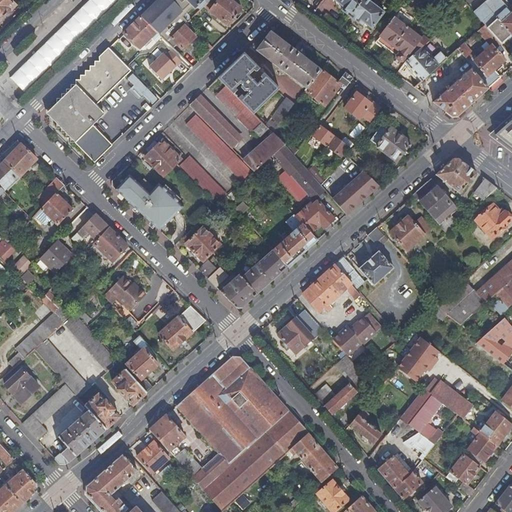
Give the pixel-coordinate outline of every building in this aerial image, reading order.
[(0,0),(0,22),(16,6),(9,0),(0,0)] [(204,5),(209,0),(158,0),(123,34),(139,49),(150,38),(155,44),(162,37),(173,47),(176,43),(182,49),(196,36),(193,33),(187,27),(189,25),(191,23),(187,20),(186,21),(182,17),(192,7),(194,9),(197,7),(199,10),(204,5)] [(229,24),(241,9),(229,0),(209,0),(204,5),(229,24)] [(362,0),(332,0),(343,8),(341,10),(350,17),(362,0)] [(368,0),(362,0),(350,17),(358,23),(360,21),(372,30),(385,13),(368,0)] [(499,44),(500,45),(509,36),(511,38),(511,36),(511,11),(509,14),(504,9),(506,8),(498,0),(485,0),(472,12),(482,24),(499,44)] [(424,47),(430,40),(424,36),(422,37),(396,18),(377,42),(403,63),(410,55),(413,57),(424,47)] [(499,44),(482,24),(466,39),(469,42),(479,33),(489,44),(472,59),(485,74),(482,76),(471,65),(469,64),(469,69),(469,70),(486,89),(499,78),(493,71),(504,61),(493,49),(499,44)] [(187,27),(193,33),(196,31),(189,25),(187,27)] [(269,31),(254,50),(304,88),(319,69),(269,31)] [(208,41),(204,45),(209,51),(213,47),(208,41)] [(456,49),(466,60),(473,54),(462,42),(456,49)] [(445,59),(446,57),(439,50),(432,56),(424,47),(413,57),(405,64),(413,73),(411,74),(419,83),(445,59)] [(105,113),(97,104),(132,71),(109,48),(100,56),(100,61),(94,62),(94,66),(90,66),(90,70),(85,71),(85,75),(81,75),(80,80),(76,80),(76,85),(71,85),(71,89),(66,89),(66,94),(61,94),(61,99),(56,99),(56,104),(46,113),(49,116),(56,123),(56,129),(61,129),(61,133),(66,134),(65,138),(70,138),(70,143),(75,143),(94,162),(113,144),(94,124),(105,113)] [(458,67),(455,69),(459,72),(460,71),(469,64),(466,60),(456,49),(449,55),(458,67)] [(149,65),(162,79),(182,60),(171,50),(166,54),(163,52),(149,65)] [(242,97),(240,95),(236,99),(252,115),(278,90),(262,73),(259,77),(261,79),(255,84),(247,75),(252,70),(255,72),(258,69),(243,53),(230,65),(216,78),(224,86),(231,94),(235,90),(234,88),(239,83),(247,92),(242,97)] [(442,66),(450,74),(455,69),(458,67),(449,55),(446,57),(445,59),(447,62),(442,66)] [(322,104),(338,84),(319,69),(304,88),(303,90),(322,104)] [(469,70),(469,69),(432,101),(451,116),(457,116),(473,101),(486,89),(469,70)] [(132,72),(126,78),(153,103),(158,98),(132,72)] [(339,86),(342,88),(351,77),(344,72),(338,80),(342,83),(339,86)] [(256,136),(265,129),(252,115),(236,99),(231,94),(224,86),(215,95),(250,133),(252,131),(256,136)] [(368,121),(377,109),(355,92),(343,107),(358,118),(361,115),(368,121)] [(189,104),(231,148),(242,139),(200,94),(189,104)] [(269,134),(292,104),(284,98),(274,111),(277,114),(265,129),(266,130),(269,134)] [(186,123),(241,180),(251,171),(196,113),(186,123)] [(511,120),(496,134),(511,146),(511,120)] [(389,127),(388,128),(382,123),(369,139),(376,145),(375,146),(394,161),(410,142),(389,127)] [(321,126),(312,137),(326,147),(334,137),(329,132),(321,126)] [(264,132),(268,137),(243,160),(253,171),(269,156),(280,145),(269,134),(266,130),(264,132)] [(341,142),(334,137),(326,147),(341,158),(349,148),(341,142)] [(161,139),(145,155),(165,175),(176,164),(181,159),(161,139)] [(20,179),(21,181),(40,163),(21,145),(3,162),(20,179)] [(314,197),(315,197),(324,190),(320,186),(307,173),(305,170),(291,156),(287,152),(280,145),(269,156),(284,171),(305,194),(311,200),(314,197)] [(317,151),(310,160),(314,163),(321,154),(317,151)] [(321,154),(314,163),(319,167),(326,158),(321,154)] [(180,166),(217,204),(227,195),(190,156),(180,166)] [(452,159),(439,171),(457,191),(477,173),(464,164),(458,159),(452,159)] [(20,179),(3,162),(0,165),(0,188),(5,193),(20,179)] [(305,194),(284,171),(275,179),(297,201),(305,194)] [(363,172),(333,199),(347,214),(364,199),(377,187),(363,172)] [(139,185),(129,176),(115,190),(120,195),(160,233),(183,209),(159,186),(154,191),(144,181),(139,185)] [(64,185),(57,178),(34,200),(37,205),(41,208),(55,194),(64,185)] [(473,191),(482,201),(496,188),(485,180),(473,191)] [(422,200),(442,223),(453,213),(461,206),(440,183),(422,200)] [(237,204),(248,193),(241,185),(230,196),(237,204)] [(278,197),(266,185),(256,195),(267,206),(278,197)] [(54,226),(71,211),(55,194),(41,208),(38,210),(54,226)] [(288,208),(280,199),(270,208),(277,217),(288,208)] [(326,209),(318,200),(313,205),(310,202),(295,215),(311,232),(321,223),(329,231),(336,224),(340,220),(328,207),(326,209)] [(501,215),(498,217),(489,207),(471,223),(487,242),(508,223),(501,215)] [(254,218),(250,212),(245,216),(250,222),(254,218)] [(304,252),(319,239),(311,232),(295,215),(293,213),(283,223),(293,233),(274,249),(289,266),(304,252)] [(423,215),(417,220),(410,213),(392,229),(409,248),(434,226),(423,215)] [(449,231),(460,220),(453,213),(442,223),(449,231)] [(102,221),(95,214),(83,226),(88,231),(89,232),(94,237),(89,242),(91,245),(109,228),(102,221)] [(269,234),(258,223),(254,226),(264,238),(269,234)] [(5,242),(0,246),(0,257),(28,230),(23,224),(23,225),(11,236),(5,242)] [(377,241),(387,232),(379,224),(370,233),(377,241)] [(83,225),(77,230),(83,236),(88,231),(83,226),(83,225)] [(252,225),(244,232),(252,241),(256,245),(264,238),(254,226),(252,225)] [(203,261),(220,244),(202,226),(185,243),(203,261)] [(109,228),(91,245),(109,262),(127,245),(114,232),(109,228)] [(5,242),(11,236),(6,231),(0,237),(5,242)] [(55,238),(37,255),(51,270),(69,253),(55,238)] [(347,253),(356,265),(373,251),(363,239),(347,253)] [(245,247),(249,251),(256,245),(252,241),(245,247)] [(289,266),(274,249),(243,277),(241,274),(221,292),(237,308),(241,308),(273,281),(289,266)] [(376,285),(395,268),(380,252),(361,269),(376,285)] [(336,263),(353,283),(362,274),(345,255),(336,263)] [(16,275),(26,266),(18,258),(8,267),(16,275)] [(201,273),(212,262),(209,258),(197,269),(201,273)] [(444,297),(433,307),(458,326),(491,297),(497,290),(505,284),(511,277),(511,259),(474,293),(463,281),(444,297)] [(216,267),(212,262),(201,273),(205,277),(216,267)] [(362,292),(353,283),(336,263),(309,287),(303,292),(319,311),(322,308),(322,309),(324,311),(325,310),(326,309),(328,311),(331,308),(327,304),(347,286),(356,296),(362,292)] [(229,276),(221,267),(207,279),(216,288),(229,276)] [(30,271),(22,278),(30,286),(37,278),(30,271)] [(469,275),(465,271),(459,277),(463,281),(469,275)] [(133,281),(131,282),(123,273),(109,287),(130,308),(145,293),(133,281)] [(511,291),(505,284),(497,290),(509,303),(511,300),(511,291)] [(66,312),(44,289),(37,296),(50,310),(59,319),(66,312)] [(504,311),(502,309),(509,303),(497,290),(491,297),(496,302),(489,308),(497,317),(504,311)] [(317,312),(319,311),(303,292),(301,294),(317,312)] [(190,305),(157,335),(171,350),(206,320),(190,305)] [(323,329),(306,309),(278,333),(295,353),(323,329)] [(59,319),(50,310),(46,313),(54,322),(55,323),(59,319)] [(58,320),(105,371),(117,360),(85,326),(70,310),(58,320)] [(367,314),(362,319),(375,334),(380,329),(367,314)] [(361,320),(374,335),(375,334),(362,319),(361,320)] [(409,329),(401,319),(392,327),(395,329),(401,336),(409,329)] [(361,342),(363,344),(374,335),(361,320),(350,329),(361,342)] [(511,335),(498,324),(478,342),(475,345),(493,359),(511,335)] [(332,339),(345,355),(361,342),(350,329),(347,326),(332,339)] [(11,346),(15,350),(20,355),(29,347),(37,340),(28,330),(11,346)] [(142,377),(137,382),(147,393),(154,387),(144,376),(158,364),(153,359),(157,355),(140,336),(136,339),(142,346),(134,353),(137,356),(129,363),(142,377)] [(61,382),(72,394),(76,398),(87,387),(41,337),(29,348),(57,377),(61,382)] [(436,361),(433,358),(437,354),(419,340),(397,369),(414,382),(424,370),(427,372),(436,361)] [(20,355),(15,350),(5,360),(10,365),(20,355)] [(360,373),(346,356),(308,389),(315,397),(323,406),(356,377),(360,373)] [(222,366),(178,405),(218,453),(228,464),(287,411),(240,357),(232,357),(222,366)] [(511,357),(503,366),(511,373),(511,357)] [(20,397),(36,384),(19,365),(4,379),(20,397)] [(137,382),(125,369),(112,382),(118,388),(117,389),(126,400),(128,399),(133,405),(137,402),(147,393),(137,382)] [(57,377),(52,382),(56,386),(61,382),(57,377)] [(362,385),(356,377),(323,406),(330,414),(362,385)] [(456,415),(471,426),(480,414),(440,382),(439,383),(432,379),(424,390),(430,394),(456,415)] [(72,394),(61,382),(56,386),(18,420),(37,440),(47,431),(41,423),(72,394)] [(511,387),(500,403),(511,411),(511,387)] [(424,390),(421,388),(410,402),(408,405),(402,412),(400,415),(399,417),(407,424),(430,394),(424,390)] [(102,402),(96,396),(84,407),(87,410),(106,430),(117,420),(111,413),(112,412),(103,401),(102,402)] [(361,409),(349,425),(373,444),(381,434),(364,421),(369,415),(361,409)] [(106,430),(87,410),(60,435),(66,441),(63,444),(66,447),(54,458),(59,464),(66,465),(106,430)] [(228,464),(202,487),(222,509),(229,503),(289,449),(306,434),(295,421),(287,411),(228,464)] [(511,425),(494,412),(478,432),(496,446),(511,425)] [(163,418),(151,429),(202,487),(228,464),(218,453),(201,468),(185,450),(182,452),(176,445),(185,437),(166,415),(163,418)] [(419,461),(422,463),(424,461),(426,459),(441,437),(443,434),(430,426),(423,436),(420,434),(407,442),(413,449),(417,447),(424,456),(419,461)] [(472,431),(478,436),(463,455),(477,465),(481,460),(483,462),(496,446),(478,432),(474,428),(472,431)] [(295,451),(302,459),(317,447),(311,439),(306,434),(289,449),(292,453),(295,451)] [(154,474),(170,459),(155,442),(139,457),(154,474)] [(0,473),(3,471),(0,467),(0,458),(4,463),(3,464),(6,468),(14,460),(3,447),(0,443),(0,473)] [(325,456),(317,447),(302,459),(321,481),(336,468),(325,456)] [(87,487),(86,494),(96,504),(102,511),(127,511),(129,511),(115,496),(112,498),(109,495),(137,470),(123,454),(87,487)] [(463,482),(458,487),(470,496),(475,489),(467,483),(480,467),(477,465),(463,455),(446,478),(454,484),(458,479),(463,482)] [(394,488),(408,475),(393,457),(377,469),(394,488)] [(428,464),(426,463),(424,461),(422,463),(417,467),(423,471),(428,464)] [(18,476),(6,486),(23,504),(31,496),(36,492),(37,484),(25,471),(19,464),(12,470),(18,476)] [(402,498),(421,482),(412,472),(408,475),(394,488),(398,494),(402,498)] [(268,485),(265,488),(267,490),(274,483),(270,479),(266,482),(268,485)] [(315,493),(330,511),(332,511),(347,499),(330,480),(315,493)] [(6,486),(5,484),(0,488),(0,511),(13,511),(23,504),(6,486)] [(503,493),(511,500),(511,486),(510,484),(509,485),(503,493)] [(426,511),(443,511),(450,506),(434,486),(417,501),(426,511)] [(181,511),(162,490),(152,500),(162,511),(181,511)] [(496,502),(509,511),(511,511),(511,500),(503,493),(496,502)] [(360,496),(344,510),(345,511),(373,511),(368,505),(360,496)]
